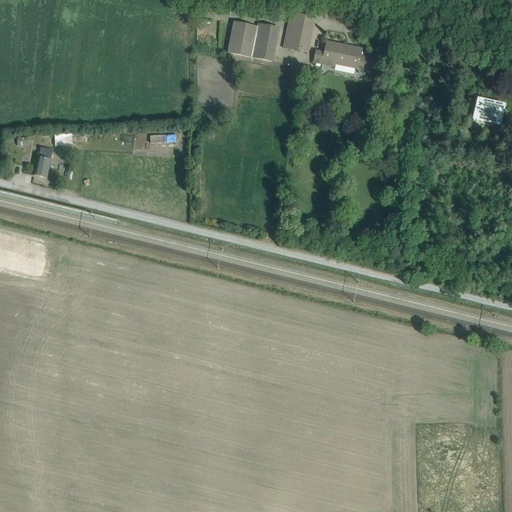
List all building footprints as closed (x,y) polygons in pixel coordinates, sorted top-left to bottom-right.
[(230,15),(245,18),(246,15),(266,20),(268,10),(233,3),(230,15)] [(307,54),(313,28),(315,19),(291,14),(283,49),(307,54)] [(252,59),(258,28),(234,23),(228,54),(252,59)] [(280,29),(258,25),(258,28),(252,59),(274,63),(280,29)] [(316,52),(314,62),(314,63),(336,68),(336,65),(356,69),(356,70),(359,70),(361,75),(363,76),(364,75),(367,73),(368,72),(373,73),(376,58),(361,55),(361,53),(351,51),(350,52),(346,51),(347,47),(327,43),(324,54),(316,52)] [(478,101),(476,110),(473,122),(499,128),(504,107),(478,101)] [(47,179),(49,169),(53,151),(41,148),(34,176),(47,179)]
